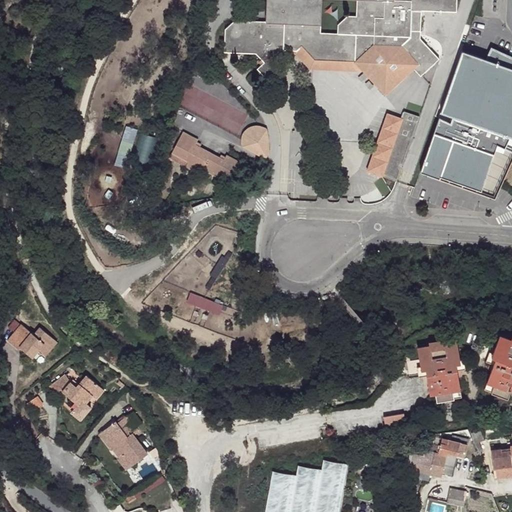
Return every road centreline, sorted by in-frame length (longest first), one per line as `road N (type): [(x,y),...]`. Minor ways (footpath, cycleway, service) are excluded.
road 1 (unknown): [(274,222),(269,266),(302,284),(350,260),(379,223)]
road 2 (unknown): [(103,511),(65,471),(33,403)]
